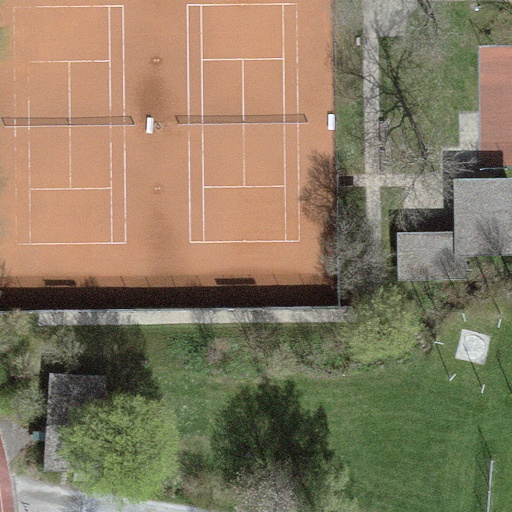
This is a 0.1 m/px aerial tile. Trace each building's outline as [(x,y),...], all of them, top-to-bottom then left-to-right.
[(511,36),(486,36),(485,151),(511,150),(511,36)] [(510,251),(510,182),(458,182),(459,236),(402,236),(403,276),(463,276),(463,252),(510,251)] [(93,454),(92,466),(95,466),(100,382),(56,379),(53,432),(52,440),(51,463),(64,464),(75,465),(75,453),(93,454)] [(33,439),(52,440),(53,432),(34,431),(33,439)] [(74,481),(91,482),(92,466),(93,454),(75,453),(75,465),(74,481)]
